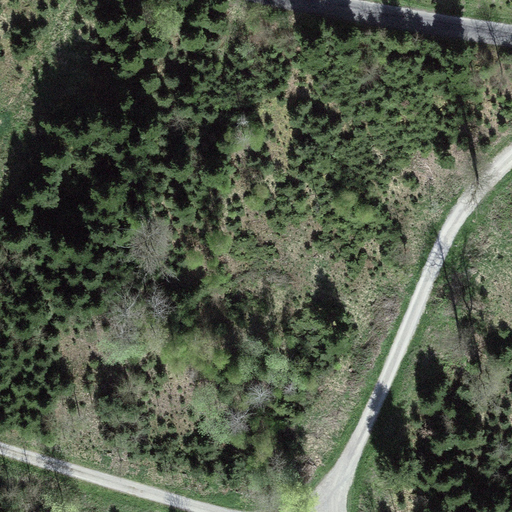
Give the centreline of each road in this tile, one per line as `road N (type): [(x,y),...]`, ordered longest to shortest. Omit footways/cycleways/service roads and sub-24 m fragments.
road 1 (track): [(327,511),(449,227),(511,158)]
road 2 (track): [(219,511),(0,448)]
road 3 (tertiary): [(511,36),(303,0)]
